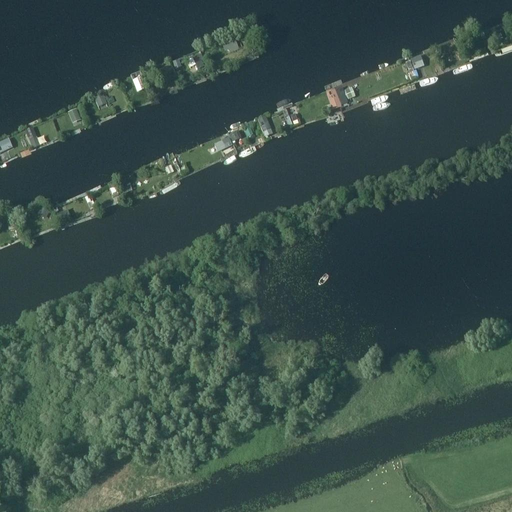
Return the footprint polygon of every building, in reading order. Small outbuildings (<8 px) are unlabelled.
[(500,33),(490,37),(493,42),(502,39),(500,33)] [(235,41),(222,46),(225,52),(229,51),(230,54),(238,50),(235,41)] [(201,55),(192,59),(198,70),(204,67),(201,61),(203,60),(201,55)] [(420,57),(411,60),(415,70),(424,67),(420,57)] [(168,67),(160,71),(163,77),(171,73),(168,67)] [(143,80),(134,83),(137,93),(146,89),(143,80)] [(341,89),(335,91),(341,106),(347,104),(341,89)] [(351,89),(343,92),(346,101),(355,97),(351,89)] [(334,91),(326,94),(330,104),(335,102),(338,109),(341,108),(334,91)] [(103,96),(95,99),(97,105),(105,102),(103,96)] [(76,111),(69,114),(72,122),(79,119),(76,111)] [(265,118),(257,121),(262,134),(270,131),(265,118)] [(32,129),(25,132),(32,149),(39,147),(32,129)] [(238,132),(230,136),(233,143),(241,139),(238,132)] [(228,139),(222,142),(225,149),(232,146),(228,139)] [(8,140),(0,144),(0,154),(12,149),(8,140)] [(171,167),(166,170),(168,175),(174,173),(171,167)] [(126,180),(119,183),(124,194),(130,192),(126,180)] [(114,184),(109,186),(113,198),(119,196),(114,184)] [(41,209),(38,215),(45,219),(49,213),(41,209)] [(64,212),(57,215),(61,226),(69,223),(64,212)] [(14,220),(6,222),(9,231),(16,230),(14,220)]
